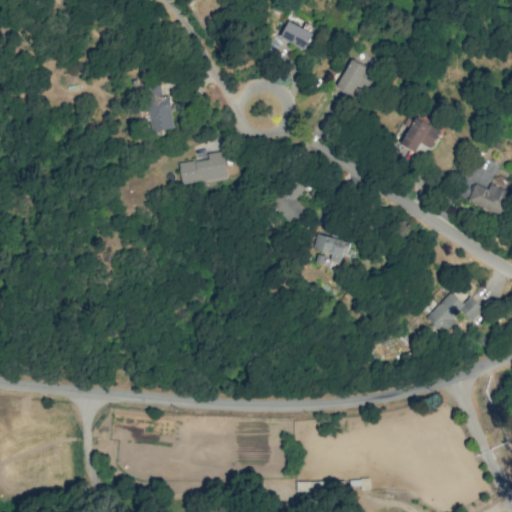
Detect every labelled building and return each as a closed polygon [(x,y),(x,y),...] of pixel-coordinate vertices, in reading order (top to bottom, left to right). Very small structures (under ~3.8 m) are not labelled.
[(313,32),(286,21),(280,38),(306,48),(313,32)] [(335,86),(350,94),(356,85),(366,90),(376,72),(350,58),(335,86)] [(170,96),(163,97),(162,87),(147,89),(153,131),(175,128),(170,96)] [(419,142),(430,148),(440,130),(414,116),(399,143),(414,152),(419,142)] [(226,177),(223,151),(207,152),(208,159),(178,163),(181,183),(226,177)] [(294,198),(304,187),(296,179),(272,204),(292,225),(307,211),(294,198)] [(487,189),(474,183),(466,200),(499,215),(509,192),(489,183),(487,189)] [(313,249),(330,254),(328,261),(341,264),(347,242),(318,233),(313,249)] [(469,296),(462,303),(450,291),(425,317),(442,332),(461,311),(471,320),(482,309),(469,296)]
